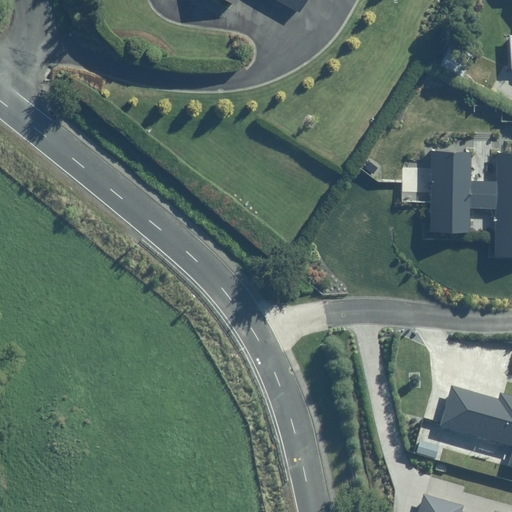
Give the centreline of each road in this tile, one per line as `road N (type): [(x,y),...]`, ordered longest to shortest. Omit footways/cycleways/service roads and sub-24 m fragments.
road 1 (residential): [(255,331),(213,274),(162,226),(0,99)]
road 2 (residential): [(511,319),(365,309),(255,331)]
road 3 (residential): [(315,511),(287,397),(255,331)]
